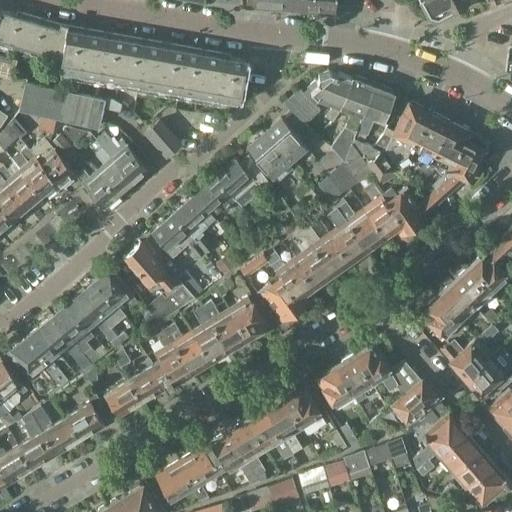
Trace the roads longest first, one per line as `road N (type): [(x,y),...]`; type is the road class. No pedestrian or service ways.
road 1 (residential): [(0,322),(17,319),(96,250),(111,224),(170,169),(191,164),(268,93),(277,37)]
road 2 (residential): [(20,511),(373,300)]
road 3 (residential): [(56,0),(277,37)]
road 4 (residential): [(511,453),(373,300)]
road 5 (residential): [(373,300),(511,176)]
